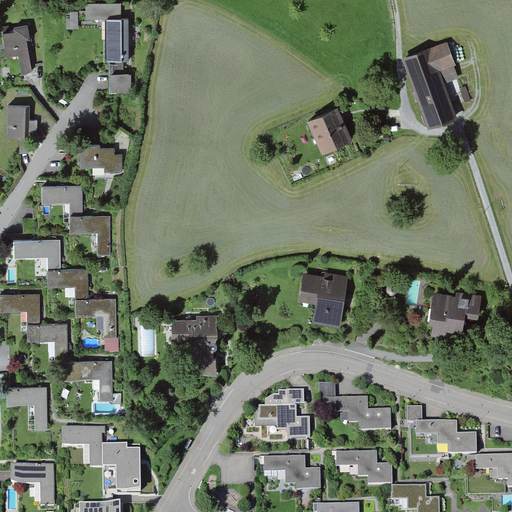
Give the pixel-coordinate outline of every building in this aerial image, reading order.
[(122,3),(85,4),(86,21),(106,20),(108,62),(130,62),(129,20),(123,20),(122,3)] [(78,11),(65,12),(65,30),(79,30),(78,11)] [(14,32),(3,34),(7,57),(18,55),(22,75),(33,73),(27,40),(31,40),(29,26),(13,28),(14,32)] [(448,42),(403,57),(427,130),(457,120),(445,84),(460,79),(457,68),(448,42)] [(131,75),(111,75),(110,93),(131,93),(131,75)] [(467,86),(461,88),(466,101),(471,99),(467,86)] [(338,106),(308,119),(323,155),(353,141),(338,106)] [(28,108),(8,107),(7,138),(27,138),(28,108)] [(100,145),(79,146),(80,168),(106,166),(106,174),(123,173),(122,155),(115,156),(115,148),(100,149),(100,145)] [(83,187),(43,187),(43,205),(70,204),(70,234),(97,234),(98,256),(112,256),(111,216),(83,216),(83,187)] [(63,238),(13,239),(14,259),(48,258),(49,286),(76,285),(77,316),(105,315),(106,339),(119,339),(118,298),(91,299),(90,266),(63,267),(63,238)] [(324,276),(304,273),(299,301),(317,304),(314,321),(341,325),(348,277),(325,273),(324,276)] [(455,296),(435,293),(429,323),(434,323),(432,335),(462,341),(466,317),(479,320),(483,297),(456,292),(455,296)] [(41,293),(0,294),(0,312),(29,311),(30,341),(55,341),(55,361),(69,361),(68,323),(42,324),(41,293)] [(197,319),(171,320),(172,342),(191,342),(191,376),(218,375),(217,315),(196,315),(197,319)] [(111,362),(63,363),(64,380),(100,380),(100,400),(112,400),(111,362)] [(47,387),(6,388),(7,407),(34,406),(35,431),(49,431),(47,387)] [(255,417),(243,417),(243,432),(260,432),(260,441),(311,440),(310,420),(297,420),(296,407),(304,406),(304,392),(281,393),(281,397),(274,397),(265,401),(265,406),(259,407),(259,410),(255,410),(255,417)] [(368,400),(328,401),(329,415),(347,415),(348,425),(359,425),(360,434),(394,433),(393,411),(369,412),(368,400)] [(423,409),(408,409),(408,424),(423,424),(423,409)] [(423,424),(418,425),(418,439),(438,438),(439,448),(449,448),(450,457),(478,456),(477,435),(458,436),(457,423),(423,424)] [(103,428),(61,429),(62,447),(89,446),(89,469),(101,468),(102,503),(79,503),(79,511),(118,511),(119,504),(113,504),(112,498),(112,494),(141,493),(140,462),(140,451),(127,451),(127,445),(103,446),(103,428)] [(377,453),(336,455),(337,469),(359,468),(359,479),(369,479),(369,487),(393,486),(393,466),(377,467),(377,453)] [(511,455),(475,457),(476,472),(498,472),(498,481),(508,481),(508,490),(511,489),(511,455)] [(305,459),(264,460),(264,475),(284,474),(284,486),(297,486),(297,492),(320,491),(319,472),(305,472),(305,459)] [(56,466),(11,466),(11,484),(41,484),(42,506),(56,506),(56,466)] [(427,488),(393,489),(394,501),(408,501),(408,511),(440,511),(440,500),(427,500),(427,488)]
